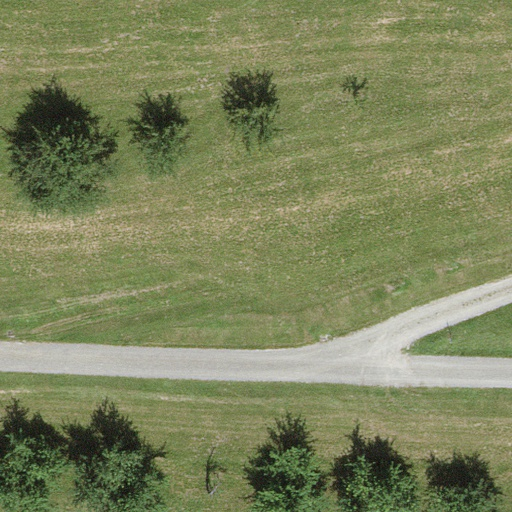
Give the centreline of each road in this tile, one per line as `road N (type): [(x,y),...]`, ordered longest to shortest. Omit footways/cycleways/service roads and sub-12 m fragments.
road 1 (track): [(0,362),(314,373)]
road 2 (track): [(314,373),(511,297)]
road 3 (track): [(314,373),(511,379)]
